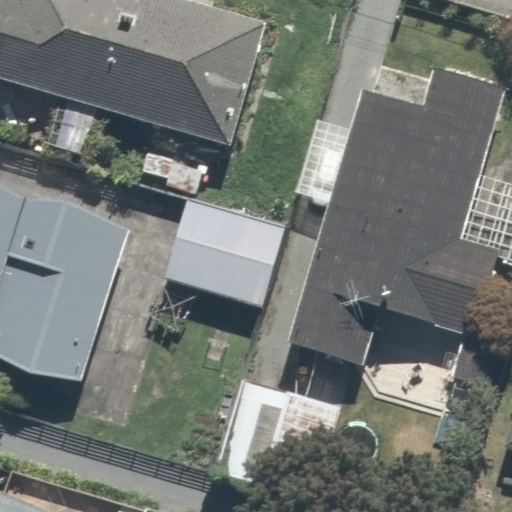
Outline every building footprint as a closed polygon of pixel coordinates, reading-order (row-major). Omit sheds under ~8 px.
[(26,0),(24,10),(0,3),(0,92),(2,87),(238,153),(270,36),(141,0),(26,0)] [(439,125),(372,106),(362,140),(327,130),(308,198),(337,206),(294,358),(362,377),(380,314),(493,347),(511,280),(511,77),(457,62),(439,125)] [(133,234),(0,193),(0,379),(81,405),(133,234)] [(303,232),(194,200),(170,283),(279,315),(303,232)] [(320,511),(348,419),(250,391),(222,490),(298,511),(320,511)] [(0,505),(0,511),(34,511),(4,497),(0,505)]
